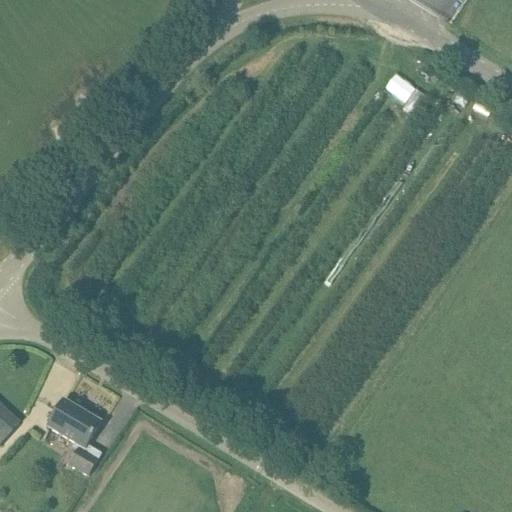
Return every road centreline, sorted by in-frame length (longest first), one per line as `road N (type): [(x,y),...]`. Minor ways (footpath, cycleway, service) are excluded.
road 1 (unclassified): [(350,511),(0,308)]
road 2 (tertiary): [(216,31),(0,286)]
road 3 (tertiary): [(385,6),(307,3),(216,31)]
road 4 (tertiary): [(511,87),(385,6)]
